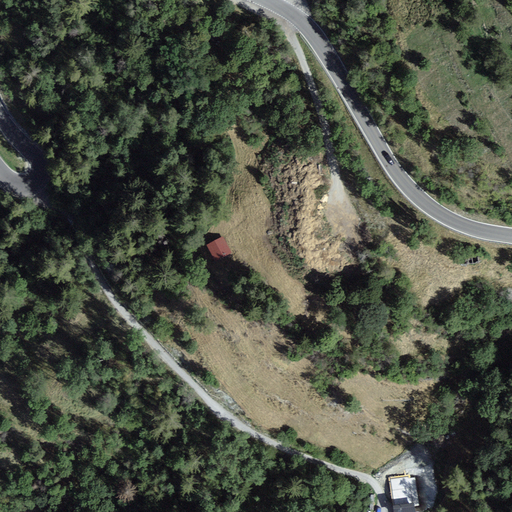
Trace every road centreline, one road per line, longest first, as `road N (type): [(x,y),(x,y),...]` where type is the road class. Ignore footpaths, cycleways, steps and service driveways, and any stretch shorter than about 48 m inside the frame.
road 1 (tertiary): [(270,0),(317,39),(420,199),(466,226),(511,235)]
road 2 (tertiary): [(0,168),(24,185),(40,171),(0,115)]
